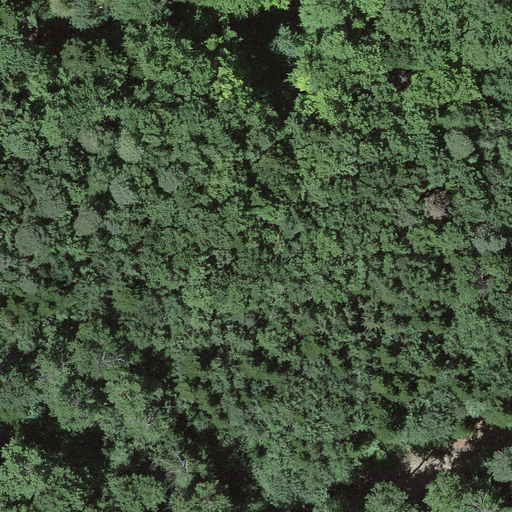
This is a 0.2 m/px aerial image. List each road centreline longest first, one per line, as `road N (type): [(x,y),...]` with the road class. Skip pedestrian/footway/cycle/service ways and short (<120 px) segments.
road 1 (track): [(299,511),(428,459),(511,442)]
road 2 (track): [(0,27),(199,0)]
road 3 (track): [(0,502),(155,511)]
